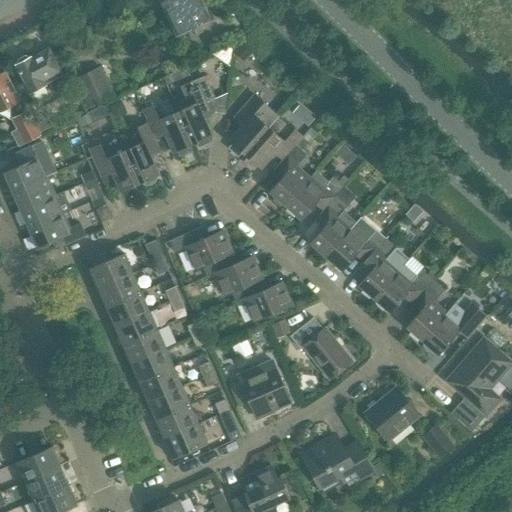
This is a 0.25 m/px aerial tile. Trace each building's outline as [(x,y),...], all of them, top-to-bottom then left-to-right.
[(211,20),(201,0),(159,0),(177,36),(211,20)] [(245,60),(255,49),(247,41),(236,52),(245,60)] [(16,66),(30,93),(49,83),(54,94),(67,87),(48,49),(31,58),(26,55),(17,60),(16,66)] [(189,75),(185,67),(163,78),(166,85),(189,75)] [(114,96),(100,68),(75,80),(88,108),(114,96)] [(0,73),(0,112),(10,107),(16,118),(12,120),(17,130),(12,133),(18,146),(39,135),(22,100),(19,102),(4,72),(0,73)] [(186,100),(175,104),(192,144),(195,143),(197,149),(208,144),(206,138),(211,136),(203,117),(213,113),(208,102),(214,99),(204,76),(180,87),(186,100)] [(242,126),(229,141),(234,145),(230,150),(239,157),(243,153),(244,155),(268,128),(278,116),(254,95),(234,119),(242,126)] [(153,106),(143,110),(148,123),(154,139),(165,134),(173,153),(177,151),(180,156),(191,151),(188,146),(192,144),(175,104),(156,113),(153,106)] [(307,113),(300,120),(307,126),(313,119),(307,113)] [(40,115),(33,119),(39,133),(52,126),(47,117),(42,120),(40,115)] [(81,128),(88,125),(83,115),(77,118),(81,128)] [(247,157),(243,162),(252,170),(256,165),(261,169),(274,153),(282,161),(296,145),(303,138),(294,130),(278,116),(268,128),(244,155),(247,157)] [(141,135),(122,144),(139,183),(141,182),(142,184),(145,186),(149,186),(153,184),(156,182),(157,178),(156,176),(158,175),(150,156),(160,152),(154,139),(148,123),(137,128),(141,135)] [(303,138),(296,145),(303,150),(317,133),(311,128),(303,138)] [(20,166),(4,173),(12,192),(47,176),(56,173),(43,142),(40,143),(15,155),(20,166)] [(139,183),(122,144),(103,152),(100,144),(89,149),(101,177),(112,173),(120,192),(139,183)] [(286,172),(269,192),(273,196),(271,200),(279,206),(282,204),(284,205),(309,178),(297,167),(308,155),(296,145),(282,161),(278,165),(286,172)] [(93,170),(81,175),(84,183),(96,178),(93,170)] [(309,178),(284,205),(301,220),(318,200),(327,207),(337,196),(344,187),(333,177),(328,182),(316,171),(309,178)] [(47,176),(12,192),(21,211),(55,196),(47,176)] [(96,178),(84,183),(87,191),(99,186),(96,178)] [(55,196),(21,211),(29,229),(63,214),(71,211),(63,192),(55,196)] [(327,223),(310,243),(326,257),(350,229),(356,222),(343,211),(348,206),(337,196),(327,207),(319,216),(327,223)] [(104,197),(92,202),(96,210),(107,205),(107,204),(104,197)] [(414,205),(406,214),(414,221),(422,212),(424,210),(416,203),(414,205)] [(107,205),(96,210),(102,223),(113,218),(107,205)] [(63,214),(29,229),(37,249),(52,243),(55,250),(86,236),(80,223),(69,228),(63,214)] [(350,229),(326,257),(342,271),(359,251),(367,258),(384,238),(373,228),(361,217),(356,222),(350,229)] [(195,269),(202,266),(228,254),(228,255),(232,253),(222,231),(204,239),(199,228),(172,240),(178,252),(186,248),(195,269)] [(375,265),(358,285),(374,299),(398,271),(404,265),(409,259),(384,238),(367,258),(375,265)] [(144,244),(153,265),(163,260),(154,240),(144,244)] [(89,269),(97,288),(132,273),(124,254),(89,269)] [(225,295),(231,292),(258,280),(258,281),(262,279),(252,257),(233,265),(228,255),(228,254),(202,266),(207,278),(215,274),(225,295)] [(163,260),(153,265),(157,274),(167,270),(163,260)] [(398,271),(374,299),(390,313),(407,293),(415,300),(433,280),(421,270),(416,276),(404,265),(398,271)] [(97,288),(106,307),(141,292),(132,273),(97,288)] [(258,280),(231,292),(236,304),(245,300),(254,321),(291,305),(281,283),(262,291),(258,281),(258,280)] [(423,308),(406,327),(422,341),(446,313),(434,302),(444,290),(433,280),(415,300),(423,308)] [(164,291),(169,301),(179,297),(174,286),(164,291)] [(106,307),(114,326),(149,311),(141,292),(106,307)] [(179,297),(169,301),(173,312),(184,307),(179,297)] [(446,313),(422,341),(424,343),(423,345),(423,346),(424,347),(424,348),(425,349),(426,350),(427,351),(428,351),(429,352),(430,353),(431,353),(432,354),(433,354),(434,352),(438,355),(458,332),(467,340),(487,317),(472,303),(463,313),(454,305),(446,313)] [(114,326),(122,345),(157,330),(149,311),(114,326)] [(300,349),(302,347),(329,380),(352,361),(325,328),(323,330),(313,318),(290,337),(300,349)] [(277,337),(289,332),(283,320),(272,325),(277,337)] [(186,327),(191,337),(201,333),(197,322),(186,327)] [(122,345),(130,364),(165,349),(157,330),(122,345)] [(201,333),(191,337),(196,348),(206,343),(201,333)] [(483,339),(446,381),(465,397),(451,413),(472,431),(500,399),(484,386),(491,378),(495,381),(511,363),(483,339)] [(237,358),(251,352),(245,340),(232,346),(237,358)] [(130,364),(139,383),(174,368),(165,349),(130,364)] [(237,376),(240,381),(229,386),(238,408),(249,403),(256,418),(290,403),(272,361),(237,376)] [(198,367),(202,377),(213,373),(208,362),(198,367)] [(139,383),(147,402),(182,386),(174,368),(139,383)] [(213,373),(202,377),(207,388),(217,384),(213,373)] [(147,402),(155,421),(190,405),(182,386),(147,402)] [(394,389),(366,412),(389,441),(418,417),(404,401),(399,394),(394,389)] [(224,399),(214,404),(219,415),(229,410),(224,399)] [(155,421),(163,440),(198,424),(190,405),(155,421)] [(229,410),(219,415),(231,442),(241,438),(237,428),(229,410)] [(198,424),(163,440),(172,458),(207,443),(198,424)] [(422,436),(439,457),(453,445),(436,425),(422,436)] [(318,444),(300,454),(323,493),(371,466),(358,443),(344,450),(337,438),(321,448),(318,444)] [(16,463),(25,482),(60,467),(51,447),(16,463)] [(384,473),(378,464),(372,468),(377,477),(384,473)] [(247,493),(231,500),(236,511),(254,511),(289,496),(280,477),(277,479),(271,466),(241,480),(247,493)] [(25,482),(33,501),(68,486),(60,467),(25,482)] [(68,486),(33,501),(37,511),(60,511),(76,505),(68,486)] [(211,498),(216,508),(226,504),(221,493),(211,498)] [(151,511),(184,511),(179,500),(151,511)]
